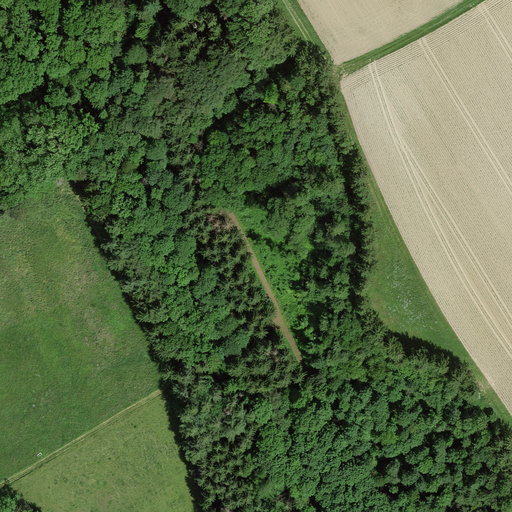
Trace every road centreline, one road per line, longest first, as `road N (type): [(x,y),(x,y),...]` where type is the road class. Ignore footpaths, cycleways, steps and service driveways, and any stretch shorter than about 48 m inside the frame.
road 1 (track): [(127,0),(289,322),(396,511)]
road 2 (track): [(0,488),(289,322)]
